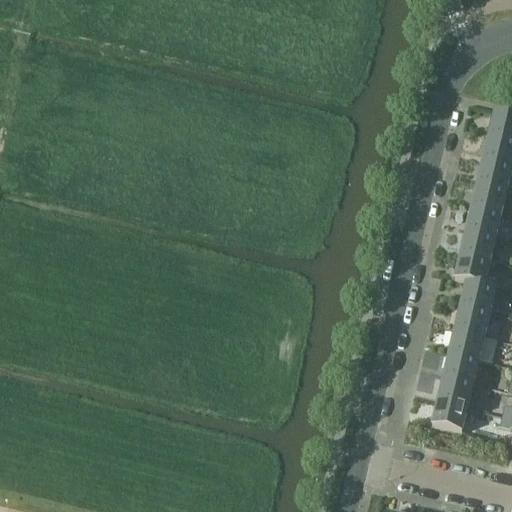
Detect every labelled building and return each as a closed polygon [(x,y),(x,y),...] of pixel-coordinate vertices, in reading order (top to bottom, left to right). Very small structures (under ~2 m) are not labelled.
[(511,120),(494,117),(488,141),(511,146),(511,120)] [(487,145),(482,165),(511,172),(511,170),(511,146),(488,141),(487,145)] [(481,173),(477,188),(506,195),(510,179),(511,172),(482,165),(481,173)] [(474,200),(471,212),(500,219),(503,207),(506,195),(477,188),(474,200)] [(467,228),(466,236),(495,243),(497,235),(500,219),(471,212),(467,228)] [(461,256),(460,259),(489,266),(490,263),(495,243),(466,236),(461,256)] [(460,259),(454,284),(465,286),(483,291),(489,266),(460,259)] [(465,286),(460,311),(490,318),(490,315),(496,317),(498,308),(492,307),(495,293),(483,291),(465,286)] [(454,334),(484,341),(490,318),(460,311),(454,334)] [(448,358),(478,365),(484,341),(454,334),(448,358)] [(443,382),(473,389),(478,365),(448,358),(443,382)] [(437,406),(467,413),(473,389),(443,382),(437,406)] [(431,430),(461,437),(467,413),(437,406),(431,430)] [(502,421),(511,423),(511,413),(504,411),(502,421)] [(511,423),(502,421),(499,430),(511,433),(511,423)]
